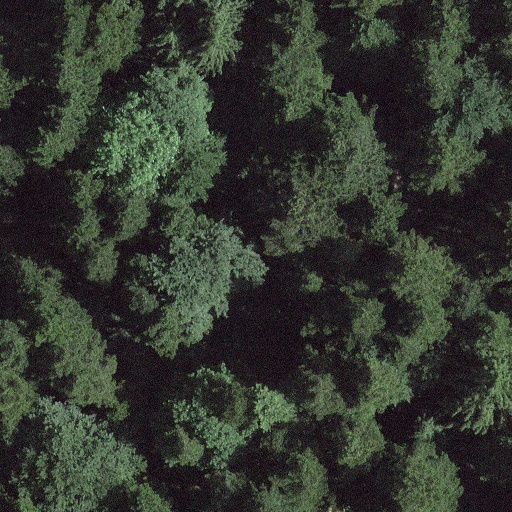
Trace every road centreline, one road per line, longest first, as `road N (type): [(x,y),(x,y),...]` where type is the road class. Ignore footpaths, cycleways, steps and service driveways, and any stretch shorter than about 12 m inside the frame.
road 1 (track): [(458,511),(444,479),(411,238),(349,40),(273,0)]
road 2 (track): [(500,511),(509,473),(498,319),(460,0)]
road 3 (track): [(130,0),(0,12)]
